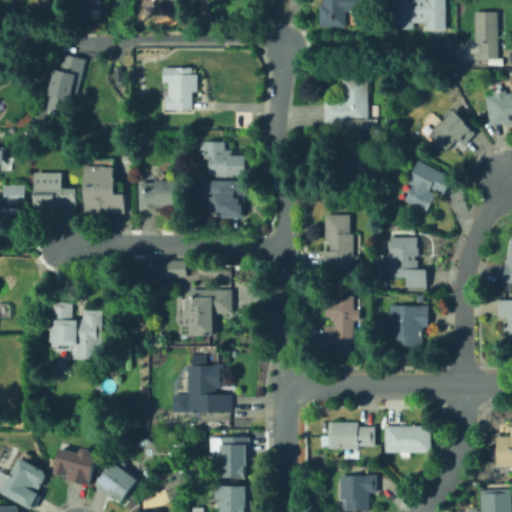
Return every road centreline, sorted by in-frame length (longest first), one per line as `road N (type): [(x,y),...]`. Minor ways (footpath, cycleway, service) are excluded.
road 1 (residential): [(281,36),(274,131),(286,242),(286,511)]
road 2 (residential): [(511,385),(286,385)]
road 3 (residential): [(286,242),(62,245)]
road 4 (residential): [(462,385),(465,260),(487,203),(510,177)]
road 5 (residential): [(418,511),(463,438),(462,385)]
